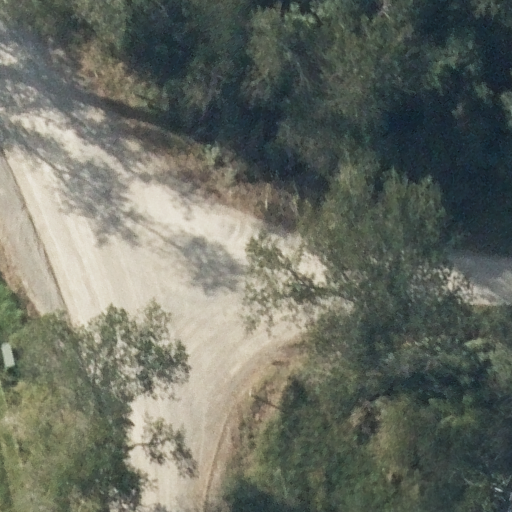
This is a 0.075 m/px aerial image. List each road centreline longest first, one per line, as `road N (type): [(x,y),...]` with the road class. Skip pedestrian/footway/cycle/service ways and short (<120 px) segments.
road 1 (unclassified): [(511,289),(140,305)]
road 2 (unclassified): [(140,305),(0,54)]
road 3 (unclassified): [(146,511),(140,305)]
